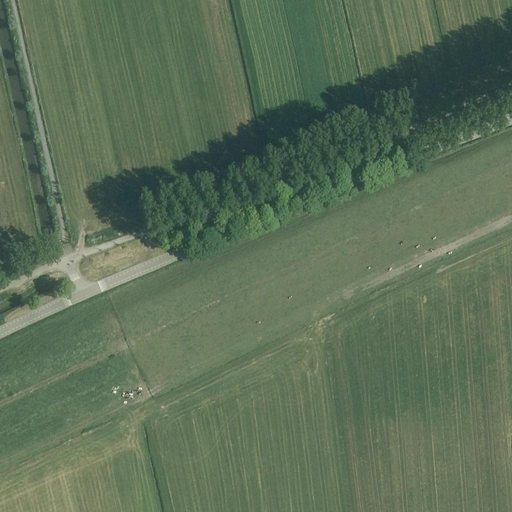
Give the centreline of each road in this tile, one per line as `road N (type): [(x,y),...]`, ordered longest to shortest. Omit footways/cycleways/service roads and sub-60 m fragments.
road 1 (unclassified): [(84,254),(511,90)]
road 2 (unclassified): [(93,289),(511,126)]
